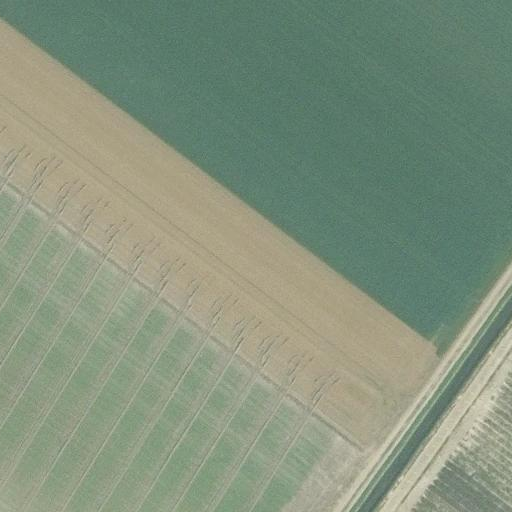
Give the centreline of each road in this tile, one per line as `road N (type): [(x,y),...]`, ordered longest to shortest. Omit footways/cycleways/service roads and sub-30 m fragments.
road 1 (unknown): [(339,511),(511,273)]
road 2 (track): [(511,334),(386,511)]
